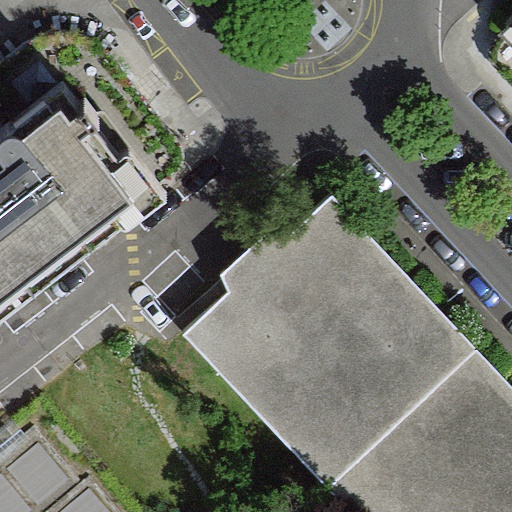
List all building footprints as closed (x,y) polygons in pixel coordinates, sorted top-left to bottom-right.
[(511,81),(511,22),(494,39),(491,45),(491,51),(493,61),(502,71),(511,81)] [(32,40),(0,64),(0,128),(65,79),(143,180),(114,202),(123,211),(175,172),(182,165),(185,158),(184,149),(180,142),(108,49),(94,37),(72,31),(48,32),(32,40)] [(65,79),(0,128),(0,232),(36,280),(123,211),(114,202),(143,180),(65,79)] [(511,511),(511,385),(333,194),(290,234),(272,226),(223,272),(231,288),(187,328),(358,511),(511,511)] [(0,306),(36,280),(0,232),(0,306)]
